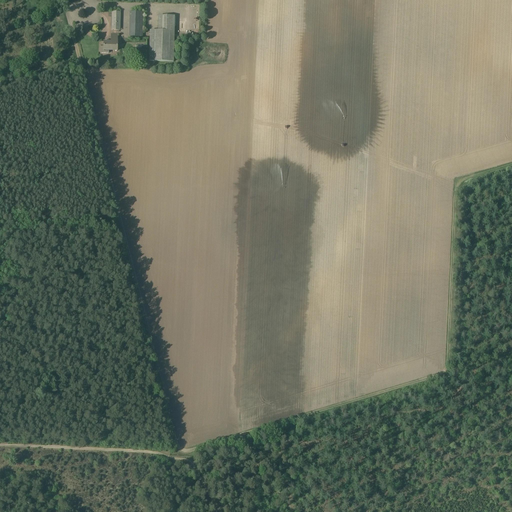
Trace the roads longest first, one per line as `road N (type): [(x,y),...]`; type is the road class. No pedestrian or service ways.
road 1 (track): [(483,361),(184,450),(177,445),(69,28)]
road 2 (track): [(447,370),(454,180),(511,163)]
road 3 (track): [(0,445),(172,455),(196,466)]
road 4 (track): [(196,466),(287,473),(293,511)]
